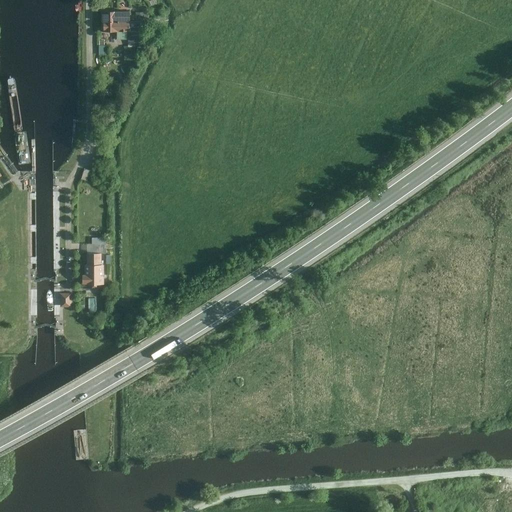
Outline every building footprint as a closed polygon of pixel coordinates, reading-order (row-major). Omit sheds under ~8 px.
[(131,11),(103,12),(103,31),(131,31),(131,22),(131,11)] [(151,12),(136,12),(135,22),(131,22),(131,31),(143,31),(143,22),(151,22),(151,12)] [(142,38),(130,38),(130,47),(125,47),(125,60),(136,60),(136,47),(142,47),(142,38)] [(92,251),(106,251),(106,237),(93,237),(92,251)] [(100,254),(86,254),(86,264),(83,264),(83,286),(105,285),(105,264),(100,264),(100,254)] [(72,309),(72,295),(61,295),(61,309),(72,309)]
